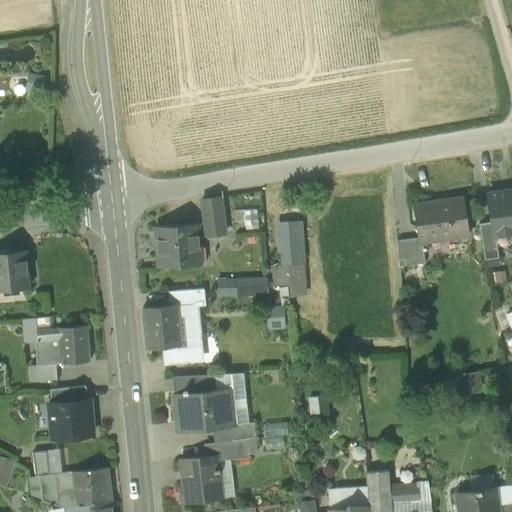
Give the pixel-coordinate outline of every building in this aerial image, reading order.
[(42,95),(46,76),(29,73),(25,92),(42,95)] [(495,238),(511,235),(511,190),(486,194),(491,222),(493,238),(495,238)] [(205,223),(207,236),(225,234),(220,198),(201,200),(204,224),(205,223)] [(414,206),(419,243),(468,235),(463,198),(414,206)] [(259,229),(257,209),(243,211),(245,230),(259,229)] [(277,244),(279,244),(302,243),(303,243),(302,221),(276,223),(277,244)] [(479,224),(484,260),(498,257),(495,238),(493,238),(491,222),(479,224)] [(157,227),(159,268),(199,265),(197,225),(157,227)] [(302,243),(279,244),(280,264),(303,263),(302,243)] [(397,245),(399,268),(421,266),(419,243),(397,245)] [(0,290),(29,288),(25,250),(0,252),(0,290)] [(305,264),(271,267),(273,286),(289,285),(290,297),(307,296),(305,264)] [(236,278),(237,298),(269,296),(268,276),(236,278)] [(237,298),(236,278),(216,279),(217,299),(237,298)] [(178,305),(178,307),(197,305),(206,304),(204,289),(168,292),(170,306),(178,305)] [(146,349),(164,347),(181,345),(178,307),(178,305),(170,306),(142,309),(146,349)] [(197,305),(178,307),(181,345),(164,347),(165,361),(202,357),(197,305)] [(284,306),(265,307),(266,331),(285,330),(284,306)] [(38,342),(37,330),(36,318),(22,319),(24,343),(38,342)] [(37,330),(38,342),(59,340),(61,364),(90,362),(87,326),(37,330)] [(55,365),(61,364),(59,340),(38,342),(39,366),(55,364),(55,365)] [(31,366),(32,382),(57,380),(55,365),(55,364),(39,366),(31,366)] [(480,371),(460,374),(464,394),(483,390),(480,371)] [(214,375),(216,389),(224,388),(245,386),(244,373),(214,375)] [(172,378),(174,394),(213,390),(211,375),(172,378)] [(245,386),(224,388),(228,425),(254,422),(250,386),(245,386)] [(50,390),(52,404),(88,401),(86,387),(50,390)] [(177,431),(177,433),(213,429),(228,427),(228,425),(224,388),(216,389),(213,390),(174,394),(173,394),(173,396),(174,396),(177,431)] [(330,420),(327,394),(308,397),(311,422),(330,420)] [(50,404),(53,439),(93,435),(90,400),(88,401),(52,404),(50,404)] [(213,429),(214,443),(247,439),(256,438),(254,422),(228,425),(228,427),(213,429)] [(287,423),(262,424),(263,437),(283,436),(288,435),(287,423)] [(283,436),(263,437),(264,451),(284,450),(283,436)] [(248,453),(247,439),(214,443),(203,444),(205,456),(216,455),(217,457),(248,453)] [(60,450),(47,451),(49,475),(55,474),(61,473),(60,450)] [(55,474),(49,475),(47,451),(32,452),(35,477),(40,476),(42,501),(59,506),(55,474)] [(0,483),(7,486),(15,462),(3,456),(0,455),(0,483)] [(180,459),(185,503),(221,499),(217,461),(217,457),(216,455),(205,456),(180,459)] [(230,459),(217,461),(221,499),(235,497),(230,459)] [(59,506),(65,508),(112,502),(108,467),(61,473),(55,474),(59,506)] [(368,505),(368,511),(390,511),(390,505),(389,486),(388,471),(366,472),(367,486),(368,505)] [(469,491),(494,487),(492,471),(467,475),(469,491)] [(40,476),(35,477),(30,477),(32,497),(42,501),(40,476)] [(417,484),(418,501),(430,501),(426,479),(417,479),(417,484)] [(389,486),(390,505),(418,503),(418,501),(417,484),(389,486)] [(511,484),(494,487),(497,505),(511,502),(511,484)] [(368,505),(367,486),(329,488),(330,508),(345,507),(349,503),(368,505)] [(459,511),(496,511),(496,505),(497,505),(494,487),(469,491),(457,493),(457,494),(462,493),(465,510),(459,511)] [(316,511),(315,498),(299,499),(300,511),(316,511)] [(431,511),(430,501),(418,501),(418,503),(390,505),(390,511),(431,511)] [(113,511),(112,502),(65,508),(65,511),(113,511)] [(511,511),(511,502),(497,505),(496,505),(496,511),(511,511)] [(330,508),(330,511),(368,511),(368,505),(349,503),(345,507),(330,508)]
